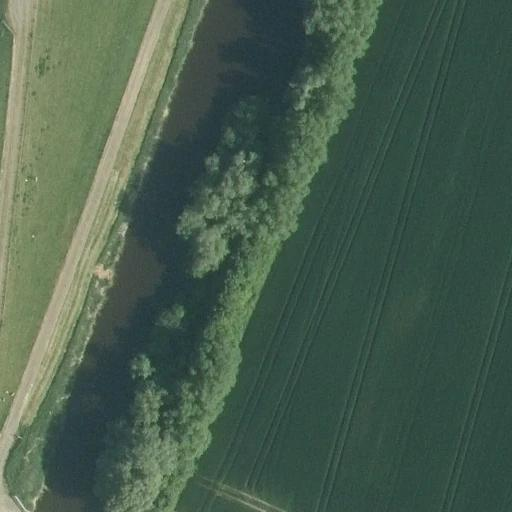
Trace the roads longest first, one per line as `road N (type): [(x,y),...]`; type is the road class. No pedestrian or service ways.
road 1 (track): [(163,0),(0,463)]
road 2 (track): [(23,0),(0,266)]
